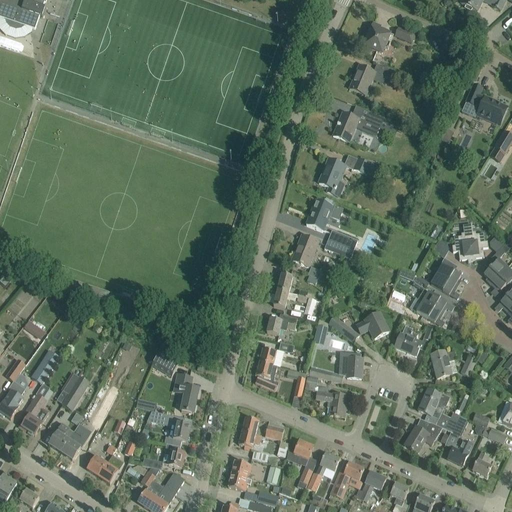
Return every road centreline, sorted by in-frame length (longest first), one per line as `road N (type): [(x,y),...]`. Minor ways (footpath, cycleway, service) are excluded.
road 1 (tertiary): [(222,388),(294,114),(343,0)]
road 2 (residential): [(381,458),(404,390),(381,373),(371,379),(345,443)]
road 3 (residential): [(511,71),(363,0)]
road 4 (residential): [(345,443),(222,388)]
road 5 (tertiary): [(194,511),(222,388)]
road 6 (residential): [(495,509),(381,458)]
road 7 (residential): [(101,511),(0,445)]
